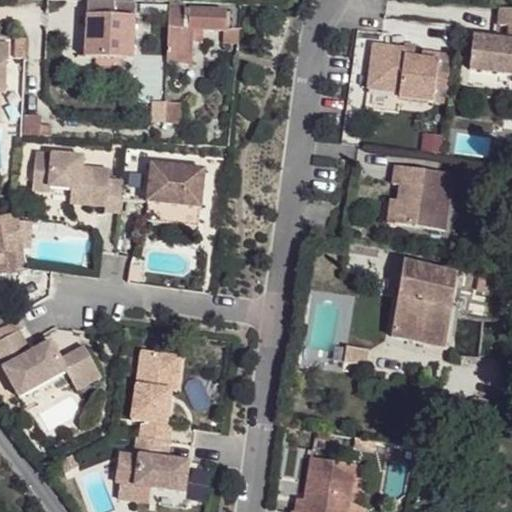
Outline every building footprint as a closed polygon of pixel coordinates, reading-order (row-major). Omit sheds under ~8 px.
[(88,14),(136,17),(137,2),(88,0),(88,14)] [(136,17),(167,17),(168,2),(137,2),(136,17)] [(168,2),(167,17),(164,63),(189,64),(191,28),(189,28),(190,3),(168,2)] [(227,12),(226,9),(190,3),(189,28),(191,28),(226,29),(227,12)] [(497,42),(474,40),(471,73),(511,77),(511,12),(500,11),(499,28),(510,30),(509,44),(497,42)] [(235,12),(227,12),(226,29),(234,30),(235,12)] [(125,60),(135,61),(136,17),(88,14),(85,58),(96,58),(125,60)] [(510,30),(499,28),(497,42),(509,44),(510,30)] [(234,30),(226,29),(226,43),(239,43),(240,30),(234,30)] [(410,36),(376,32),(372,78),(404,80),(404,86),(437,89),(442,46),(417,44),(409,43),(410,36)] [(418,37),(410,36),(409,43),(417,44),(418,37)] [(124,69),(125,60),(96,58),(95,67),(124,69)] [(178,124),(180,106),(153,104),(151,122),(178,124)] [(70,190),(90,192),(88,207),(104,208),(107,175),(108,170),(81,167),(82,157),(34,153),(30,191),(48,193),(49,188),(70,190)] [(201,170),(149,165),(143,220),(196,226),(201,170)] [(399,190),(397,205),(393,229),(444,235),(452,178),(395,170),(393,189),(399,190)] [(104,208),(104,213),(119,215),(123,177),(107,175),(104,208)] [(90,192),(70,190),(69,204),(88,207),(90,192)] [(390,204),(386,228),(393,229),(397,205),(390,204)] [(0,277),(5,277),(2,257),(22,253),(16,216),(0,218),(0,277)] [(402,255),(379,253),(377,266),(400,269),(402,255)] [(445,351),(451,315),(458,277),(404,264),(396,303),(395,314),(390,341),(420,346),(445,351)] [(19,349),(11,336),(0,342),(0,380),(13,403),(59,377),(70,396),(95,382),(78,352),(54,365),(44,346),(24,358),(11,365),(7,357),(19,349)] [(19,349),(7,357),(11,365),(24,358),(19,349)] [(137,440),(167,444),(169,428),(164,427),(168,394),(163,393),(168,358),(138,354),(129,423),(139,425),(137,440)] [(178,359),(168,358),(163,393),(168,394),(173,395),(178,359)] [(164,462),(167,444),(137,440),(135,440),(133,459),(120,457),(116,487),(119,488),(133,489),(149,492),(183,496),(187,465),(164,462)] [(296,511),(290,511),(346,511),(351,485),(354,465),(312,458),(303,511),(296,511)] [(188,501),(204,504),(209,470),(193,467),(188,501)] [(360,511),(365,488),(351,485),(346,511),(360,511)] [(147,506),(149,492),(133,489),(119,488),(117,502),(147,506)]
